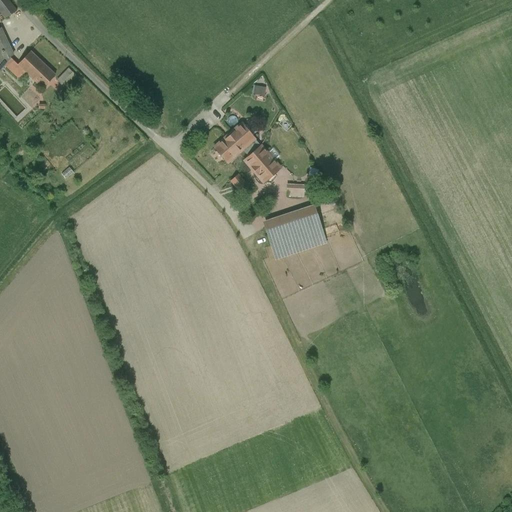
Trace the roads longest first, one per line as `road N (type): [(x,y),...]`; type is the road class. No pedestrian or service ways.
road 1 (track): [(246,237),(386,511)]
road 2 (unclassified): [(17,0),(168,144),(235,88)]
road 3 (track): [(329,0),(235,88)]
